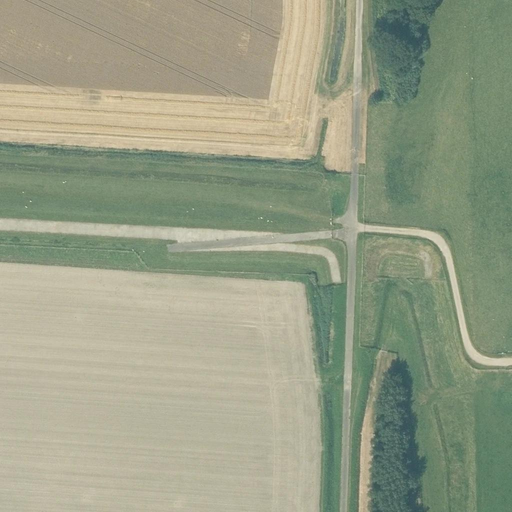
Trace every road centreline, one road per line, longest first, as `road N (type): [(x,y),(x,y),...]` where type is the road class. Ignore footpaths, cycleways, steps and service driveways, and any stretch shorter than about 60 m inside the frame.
road 1 (track): [(0,181),(305,200),(318,193),(280,177),(0,159)]
road 2 (unclassified): [(342,511),(359,0)]
road 3 (track): [(0,240),(166,249),(352,232)]
road 4 (track): [(331,220),(290,225),(0,209)]
road 5 (track): [(511,362),(482,361),(467,346),(439,241),(331,220)]
